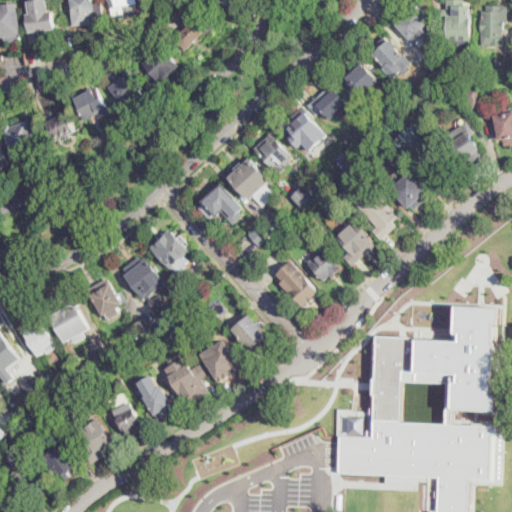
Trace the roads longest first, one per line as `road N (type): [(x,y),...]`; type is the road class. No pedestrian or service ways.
road 1 (residential): [(73,511),(287,371),(477,197),(511,175)]
road 2 (residential): [(0,294),(114,232),(368,0)]
road 3 (residential): [(274,0),(233,66),(147,136),(0,209)]
road 4 (residential): [(310,351),(167,186)]
